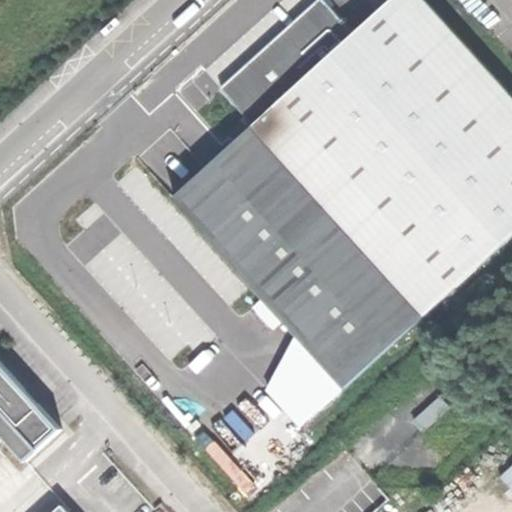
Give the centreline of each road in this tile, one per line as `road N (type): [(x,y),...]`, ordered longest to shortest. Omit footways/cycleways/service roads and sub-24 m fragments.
road 1 (unclassified): [(0,291),(194,511)]
road 2 (unclassified): [(183,0),(0,177)]
road 3 (unclassified): [(285,511),(384,439)]
